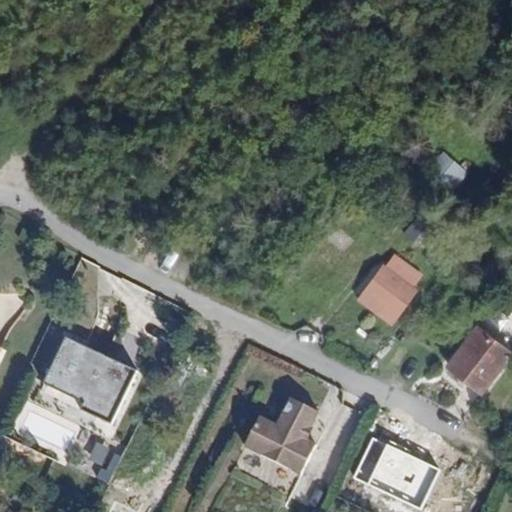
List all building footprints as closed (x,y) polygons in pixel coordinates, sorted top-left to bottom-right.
[(445,171),(455,160),(442,149),(427,165),(438,174),(443,169),(445,171)] [(445,171),(454,179),(464,169),(455,160),(445,171)] [(395,249),(386,261),(384,259),(358,294),(392,318),(418,284),(413,281),(421,269),(395,249)] [(449,361),(482,386),(511,346),(479,322),(449,361)] [(42,385),(114,419),(138,370),(66,335),(42,385)] [(292,396),(279,424),(261,415),(247,444),(303,472),(318,443),(306,437),(320,410),(292,396)]
